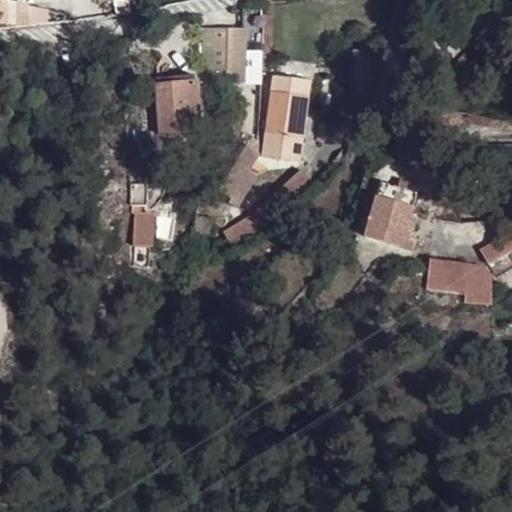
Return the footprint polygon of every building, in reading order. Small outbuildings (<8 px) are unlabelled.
[(0,14),(0,22),(1,29),(31,25),(29,10),(0,14)] [(203,18),(205,62),(232,61),(232,73),(249,74),(250,19),(203,18)] [(314,70),(278,66),(266,147),(304,152),(314,70)] [(160,74),(163,126),(204,124),(202,72),(160,74)] [(254,161),(264,144),(249,136),(223,181),(236,189),(233,193),(242,198),(261,165),(254,161)] [(288,176),(258,203),(271,217),(300,190),(316,173),(303,160),(288,176)] [(385,173),(371,227),(416,240),(418,232),(413,231),(416,221),(417,222),(421,209),(414,207),(421,183),(406,179),(385,173)] [(408,173),(406,179),(421,183),(423,177),(408,173)] [(152,175),(134,175),(135,196),(151,197),(152,175)] [(158,204),(139,203),(137,236),(156,237),(158,204)] [(212,206),(196,205),(194,231),(212,224),(212,206)] [(511,222),(484,239),(493,254),(511,243),(511,222)] [(468,293),(496,295),(497,268),(488,256),(434,249),(430,280),(469,284),(468,293)]
